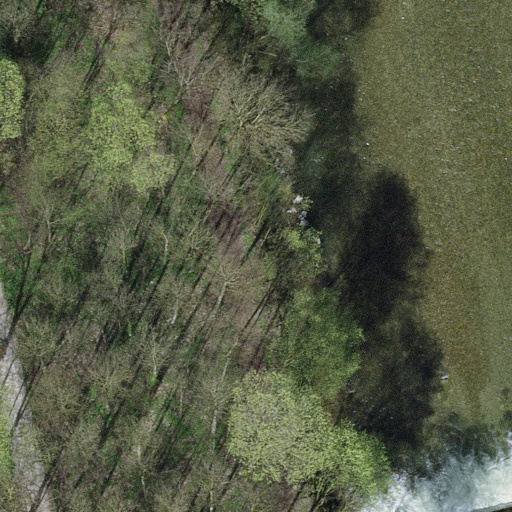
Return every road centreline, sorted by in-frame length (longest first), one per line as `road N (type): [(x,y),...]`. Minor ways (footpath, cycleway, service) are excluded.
road 1 (track): [(303,511),(198,0)]
road 2 (track): [(34,511),(0,355)]
